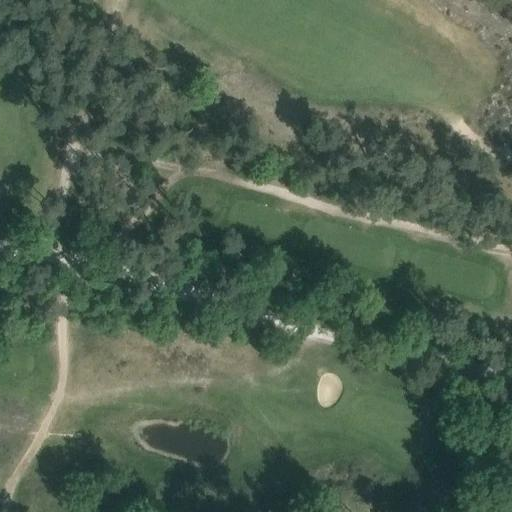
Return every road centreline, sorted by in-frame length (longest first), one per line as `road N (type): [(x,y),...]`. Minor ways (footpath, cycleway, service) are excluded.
road 1 (unclassified): [(511,351),(71,245),(0,236)]
road 2 (track): [(70,157),(136,156),(511,253)]
road 3 (track): [(9,511),(18,469),(62,392),(60,316),(71,245),(62,224),(85,81)]
